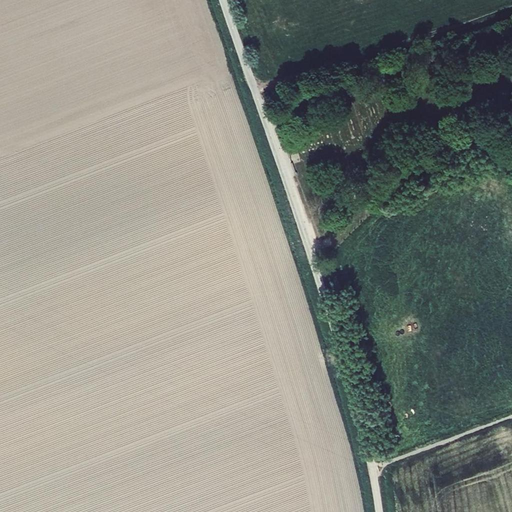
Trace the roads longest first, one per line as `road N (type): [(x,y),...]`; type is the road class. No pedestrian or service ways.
road 1 (unclassified): [(223,0),(342,350),(379,511)]
road 2 (track): [(511,419),(372,467)]
